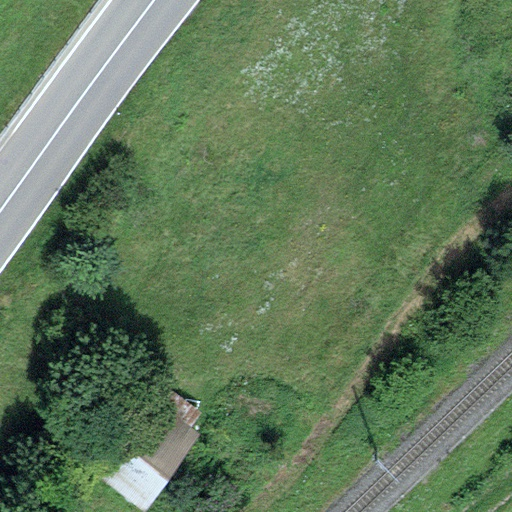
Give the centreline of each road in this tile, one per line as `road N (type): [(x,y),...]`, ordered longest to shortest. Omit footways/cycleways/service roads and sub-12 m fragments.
road 1 (track): [(511,194),(437,269),(330,423),(251,511)]
road 2 (primary): [(0,209),(154,0)]
